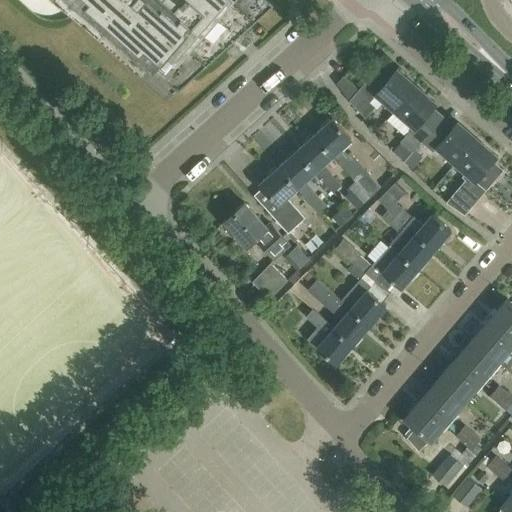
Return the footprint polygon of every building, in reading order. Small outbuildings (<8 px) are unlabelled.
[(75,0),(177,90),(273,4),(269,0),(75,0)] [(394,109),(415,85),(396,69),(389,77),(377,67),(348,100),(365,117),(374,106),(369,101),(376,93),(394,109)] [(415,85),(394,109),(396,111),(388,120),(400,130),(408,121),(413,125),(399,141),(411,151),(438,120),(428,111),(435,103),(415,85)] [(331,117),(313,134),(332,155),(332,154),(371,198),(382,188),(351,153),(349,155),(341,146),(350,138),(331,117)] [(438,120),(411,151),(412,151),(421,140),(433,150),(436,146),(455,162),(475,138),(457,121),(449,130),(438,120)] [(332,155),(313,134),(295,150),(314,171),(314,170),(334,193),(343,186),(322,163),(332,155)] [(475,138),(455,162),(466,172),(462,177),(465,180),(448,200),(465,214),(500,174),(487,163),(495,155),(475,138)] [(277,167),(296,188),(318,212),(325,206),(303,181),(314,171),(295,150),(277,167)] [(422,157),(414,150),(404,161),(412,169),(422,157)] [(285,197),(296,188),(277,167),(259,183),(269,195),(260,202),(288,233),(304,218),(285,197)] [(379,201),(387,209),(435,249),(451,230),(432,213),(423,223),(414,215),(413,216),(397,202),(406,192),(395,183),(379,201)] [(244,202),(223,221),(246,245),(254,238),(273,259),(289,244),(269,223),(266,226),(244,202)] [(387,209),(381,216),(400,232),(390,244),(418,268),(435,249),(387,209)] [(353,262),(366,273),(387,291),(394,283),(401,288),(418,268),(390,244),(371,264),(343,240),(337,248),(353,262)] [(309,257),(297,244),(288,252),(300,265),(309,257)] [(366,273),(353,262),(346,269),(357,280),(340,299),(369,324),(386,306),(368,290),(371,286),(361,278),(366,273)] [(287,280),(270,263),(252,281),(268,298),(287,280)] [(312,308),(352,344),(369,324),(340,299),(317,279),(311,286),(334,306),(332,308),(342,317),(333,326),(312,308)] [(511,302),(506,298),(489,318),(511,337),(511,302)] [(352,344),(312,308),(303,318),(315,329),(307,338),(317,346),(317,347),(336,363),(352,344)] [(498,360),(511,344),(511,337),(489,318),(472,338),(498,360)] [(455,357),(481,380),(498,360),(472,338),(455,357)] [(438,377),(464,400),(481,380),(455,357),(438,377)] [(421,397),(447,420),(464,400),(438,377),(421,397)] [(511,401),(511,396),(498,385),(489,396),(506,409),(511,401)] [(431,438),(447,420),(421,397),(403,417),(415,427),(407,437),(417,450),(431,438)] [(481,438),(464,425),(455,437),(468,446),(459,457),(468,464),(480,448),(476,444),(481,438)] [(503,452),(511,458),(511,441),(511,442),(503,452)] [(450,454),(431,474),(445,487),(463,467),(450,454)] [(511,469),(496,456),(492,461),(488,458),(473,476),(478,481),(490,468),(502,479),(511,469)] [(481,489),(468,478),(454,495),(467,506),(481,489)] [(511,511),(511,494),(503,505),(504,505),(499,511),(511,511)]
